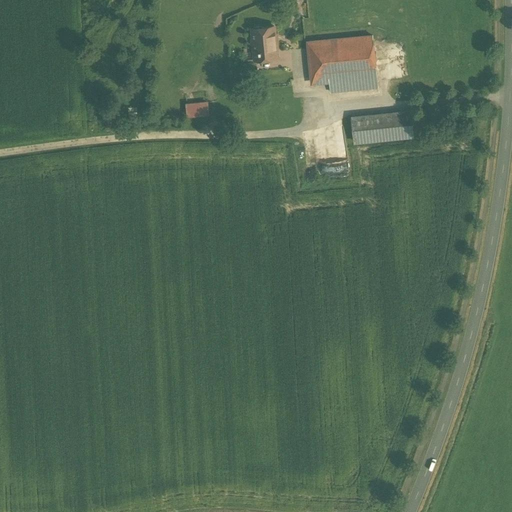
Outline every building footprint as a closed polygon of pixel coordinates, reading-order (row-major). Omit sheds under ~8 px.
[(255,27),(253,28),(254,37),(251,39),(252,47),(255,49),(256,60),(277,58),(274,26),(263,27),(262,26),(255,26),(255,27)] [(373,36),(307,42),(311,78),(329,76),(330,91),(377,87),(373,36)] [(279,95),(240,99),(242,123),(318,115),(316,91),(295,93),(293,76),(277,78),(279,95)] [(213,99),(190,101),(191,115),(214,114),(213,99)] [(412,110),(352,116),(355,142),(415,135),(412,110)] [(319,147),(320,165),(339,165),(349,165),(349,146),(319,147)] [(487,319),(489,306),(484,304),(481,317),(487,319)]
